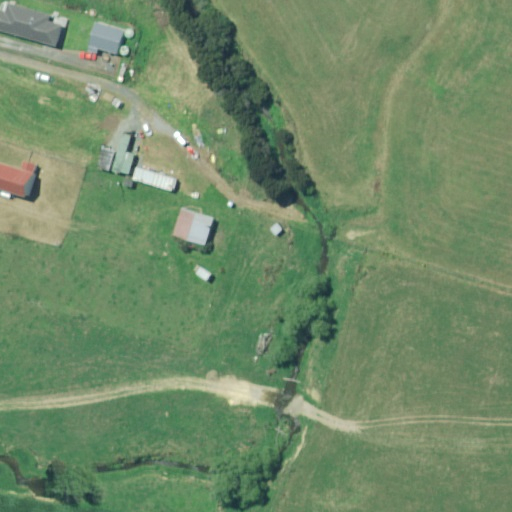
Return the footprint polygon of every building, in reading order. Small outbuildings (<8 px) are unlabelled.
[(56,14),(16,3),(13,14),(2,10),(0,18),(0,30),(64,48),(70,27),(53,22),(56,14)] [(101,21),(94,46),(93,52),(104,55),(105,49),(132,56),(133,55),(134,54),(134,53),(135,52),(135,51),(135,50),(135,49),(135,48),(135,47),(134,46),(127,44),(129,36),(137,38),(138,37),(139,37),(139,36),(139,35),(140,35),(140,34),(140,33),(139,33),(139,32),(138,31),(101,21)] [(0,164),(0,193),(34,203),(41,176),(39,176),(41,167),(28,163),(26,172),(0,164)] [(188,208),(178,240),(211,250),(221,219),(188,208)] [(154,223),(142,220),(139,231),(151,234),(154,223)] [(217,275),(206,267),(201,274),(212,282),(217,275)]
